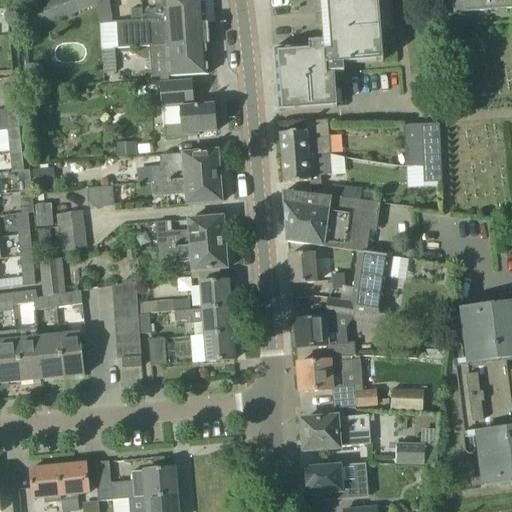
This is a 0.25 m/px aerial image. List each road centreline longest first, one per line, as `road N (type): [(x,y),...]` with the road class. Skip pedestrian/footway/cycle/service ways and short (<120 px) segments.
road 1 (residential): [(270,406),(236,0)]
road 2 (residential): [(0,434),(270,406)]
